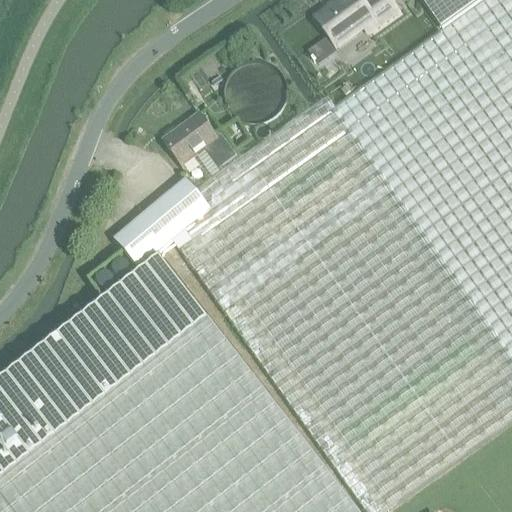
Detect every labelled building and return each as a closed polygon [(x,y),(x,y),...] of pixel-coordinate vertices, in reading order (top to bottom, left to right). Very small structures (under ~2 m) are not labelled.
[(337,49),(364,30),(368,34),(398,13),(388,0),(377,0),(365,9),(358,0),(341,0),(337,3),(338,5),(317,21),(337,49)] [(511,0),(493,0),(441,36),(336,110),(511,361),(511,0)] [(476,0),(416,0),(429,18),(436,28),(476,0)] [(337,49),(330,40),(310,55),(313,60),(311,61),(314,65),(316,64),(319,67),(339,53),(337,49)] [(211,213),(173,246),(180,254),(363,511),(389,511),(511,425),(511,361),(336,110),(330,102),(196,194),(211,213)] [(220,171),(232,163),(237,159),(222,138),(217,141),(200,117),(175,134),(172,134),(166,138),(166,141),(164,142),(183,169),(206,152),(220,171)] [(184,184),(114,243),(139,273),(173,246),(211,213),(196,194),(186,183),(184,184)] [(160,261),(0,385),(0,486),(209,324),(160,261)] [(0,511),(353,511),(210,326),(209,324),(0,486),(0,511)]
